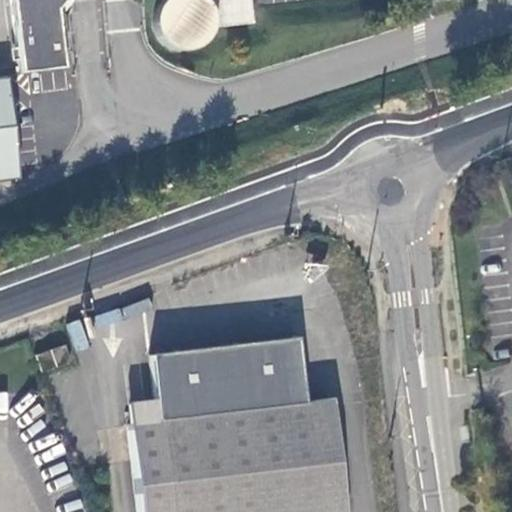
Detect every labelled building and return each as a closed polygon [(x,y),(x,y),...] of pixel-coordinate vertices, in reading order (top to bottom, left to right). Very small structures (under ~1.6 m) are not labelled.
[(9,0),(17,74),(59,69),(52,10),(57,0),(9,0)] [(225,26),(255,23),(252,0),(151,0),(157,54),(227,47),(225,26)] [(2,81),(0,81),(0,182),(14,180),(10,152),(26,150),(21,107),(5,108),(2,81)] [(65,363),(60,347),(34,357),(39,372),(65,363)] [(35,373),(39,372),(34,357),(31,358),(35,373)] [(344,511),(334,404),(131,427),(139,511),(344,511)]
